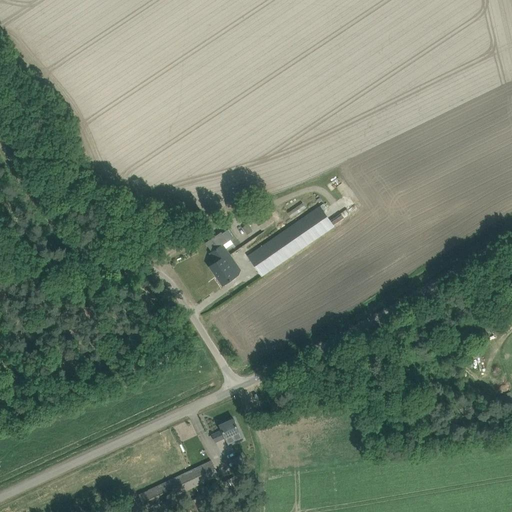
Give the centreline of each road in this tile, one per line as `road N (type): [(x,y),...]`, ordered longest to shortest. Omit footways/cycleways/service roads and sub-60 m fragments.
road 1 (unclassified): [(237,387),(164,274),(93,255),(71,240),(0,144)]
road 2 (unclassified): [(237,387),(368,325),(511,239)]
road 3 (unclassified): [(0,498),(237,387)]
